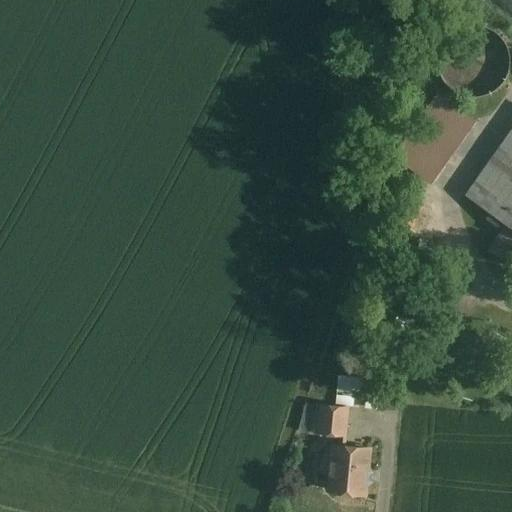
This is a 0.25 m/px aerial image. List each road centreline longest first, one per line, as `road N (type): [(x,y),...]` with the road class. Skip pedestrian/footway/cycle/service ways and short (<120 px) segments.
road 1 (track): [(396,410),(426,336),(473,279)]
road 2 (track): [(441,206),(511,96)]
